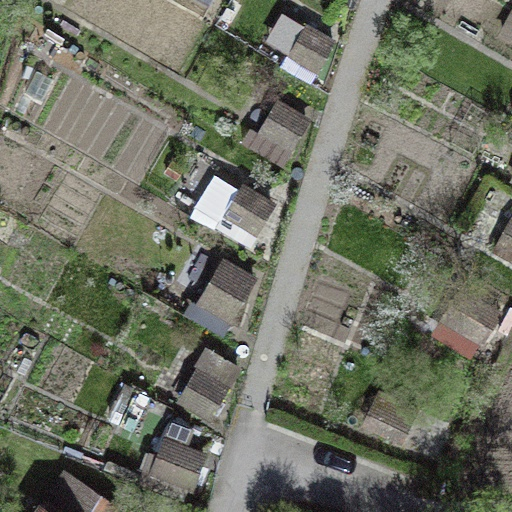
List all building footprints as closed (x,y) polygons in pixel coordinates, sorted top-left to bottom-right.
[(303,24),(280,11),(266,36),(292,51),(285,64),(312,79),(335,39),(305,22),(303,24)] [(250,127),(242,140),(282,164),(309,118),(277,99),(257,131),(250,127)] [(273,204),(242,185),(223,216),(255,235),(273,204)] [(511,257),(511,217),(511,216),(494,247),(511,257)] [(222,259),(198,301),(227,318),(252,276),(222,259)] [(442,319),(481,341),(503,304),(464,281),(442,319)] [(228,385),(195,367),(177,401),(210,418),(228,385)] [(417,410),(378,392),(364,424),(402,442),(417,410)] [(190,488),(204,454),(164,437),(150,472),(190,488)] [(33,511),(116,511),(118,509),(62,473),(42,505),(39,503),(33,511)]
